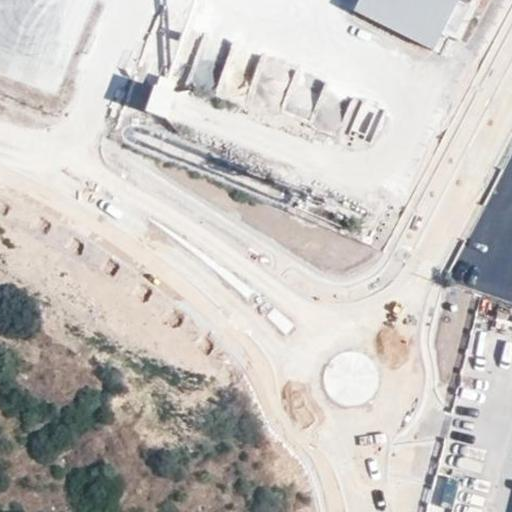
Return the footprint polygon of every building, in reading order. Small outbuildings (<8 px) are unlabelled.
[(361,0),(356,11),(435,52),(461,1),(459,0),(361,0)] [(461,1),(435,52),(441,55),(450,37),(461,42),(478,10),(471,6),(461,1)] [(309,120),(333,130),(347,98),(323,87),(309,120)] [(165,124),(173,96),(151,90),(143,117),(165,124)] [(461,478),(436,472),(430,496),(455,503),(461,478)]
